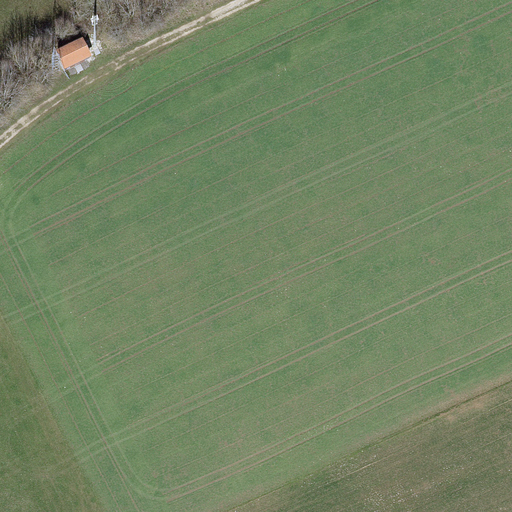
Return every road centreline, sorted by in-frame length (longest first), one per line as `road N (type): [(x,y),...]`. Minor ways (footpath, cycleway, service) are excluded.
road 1 (track): [(0,142),(100,75),(264,0)]
road 2 (track): [(0,334),(90,511)]
